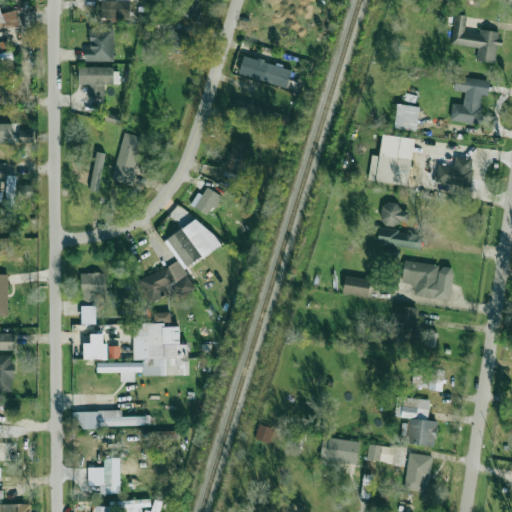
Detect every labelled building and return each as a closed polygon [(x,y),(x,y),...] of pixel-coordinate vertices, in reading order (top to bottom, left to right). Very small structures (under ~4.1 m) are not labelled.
[(102,0),(101,15),(112,16),(112,21),(118,21),(117,17),(129,17),(131,0),(102,0)] [(197,8),(181,0),(163,0),(163,1),(193,16),(197,8)] [(0,29),(21,24),(17,8),(2,11),(0,3),(0,29)] [(154,18),(154,27),(165,28),(165,19),(154,18)] [(494,63),(498,32),(481,30),(480,35),(464,33),(465,27),(454,25),(452,43),(482,47),(480,61),(494,63)] [(113,28),(87,28),(87,61),(113,61),(113,28)] [(189,33),(168,30),(165,50),(185,54),(189,33)] [(0,49),(9,47),(7,40),(0,41),(0,49)] [(0,53),(0,62),(14,58),(11,50),(0,53)] [(292,69),(243,56),(238,74),(287,87),(292,69)] [(79,84),(88,84),(88,99),(104,99),(105,84),(113,84),(113,67),(79,66),(79,84)] [(450,120),(478,123),(483,80),(456,77),(454,90),(464,92),(463,104),(452,103),(450,120)] [(232,111),(279,123),(281,113),(235,100),(232,111)] [(416,131),(420,107),(397,103),(393,127),(416,131)] [(16,124),(0,124),(0,133),(16,133),(16,124)] [(34,130),(19,130),(19,143),(34,143),(34,130)] [(113,179),(132,183),(142,137),(123,133),(113,179)] [(413,138),(382,134),(380,156),(371,155),(368,180),(408,185),(413,138)] [(237,179),(248,144),(234,140),(223,175),(237,179)] [(97,191),(105,153),(97,151),(89,190),(97,191)] [(435,182),(472,187),(476,159),(455,156),(454,167),(438,165),(435,182)] [(16,175),(6,175),(6,221),(16,221),(16,175)] [(33,185),(18,184),(18,196),(32,197),(33,185)] [(222,197),(208,186),(194,206),(208,216),(222,197)] [(400,203),(382,203),(381,223),(408,224),(409,211),(399,211),(400,203)] [(378,243),(398,245),(400,230),(380,227),(378,243)] [(187,267),(201,257),(182,229),(167,239),(187,267)] [(188,279),(179,261),(139,279),(147,298),(188,279)] [(440,266),(407,261),(404,283),(415,285),(413,295),(435,298),(440,266)] [(107,272),(80,272),(80,309),(96,309),(96,294),(107,294),(107,272)] [(0,273),(0,312),(8,312),(7,274),(0,273)] [(367,298),(370,281),(346,276),(343,293),(367,298)] [(81,323),(96,324),(96,306),(81,305),(81,323)] [(390,340),(413,343),(417,308),(395,305),(390,340)] [(149,359),(161,359),(161,375),(185,375),(185,344),(180,344),(179,325),(149,325),(149,359)] [(13,355),(0,355),(0,349),(14,349),(14,333),(0,333),(0,391),(12,392),(13,355)] [(435,347),(437,334),(428,333),(427,346),(435,347)] [(84,359),(107,359),(107,343),(103,343),(103,334),(90,334),(90,343),(83,343),(84,359)] [(108,358),(119,358),(119,345),(108,346),(108,358)] [(98,372),(142,372),(142,363),(98,363),(98,372)] [(443,389),(444,370),(415,369),(414,388),(443,389)] [(122,416),(122,410),(72,411),(73,427),(150,426),(149,416),(122,416)] [(433,446),(436,421),(414,419),(414,415),(406,414),(403,443),(433,446)] [(254,438),(269,443),(274,429),(259,424),(254,438)] [(147,439),(177,438),(177,430),(147,431),(147,439)] [(96,432),(96,443),(141,443),(141,432),(96,432)] [(321,457),(354,465),(360,445),(326,436),(321,457)] [(0,460),(10,460),(10,444),(0,444),(0,460)] [(367,459),(392,462),(394,447),(368,444),(367,459)] [(427,492),(432,456),(409,453),(404,489),(427,492)] [(104,494),(114,494),(114,458),(104,458),(104,494)] [(134,511),(142,511),(142,507),(150,506),(150,499),(116,501),(116,511),(134,511)] [(158,511),(162,502),(156,500),(151,511),(158,511)] [(31,511),(31,503),(0,503),(0,511),(31,511)]
